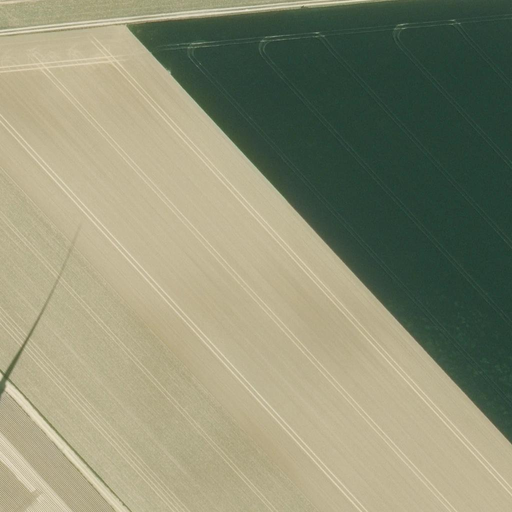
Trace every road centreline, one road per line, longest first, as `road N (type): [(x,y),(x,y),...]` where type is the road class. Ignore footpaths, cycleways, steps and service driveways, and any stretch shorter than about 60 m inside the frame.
road 1 (track): [(0,29),(344,0)]
road 2 (track): [(122,511),(0,379)]
